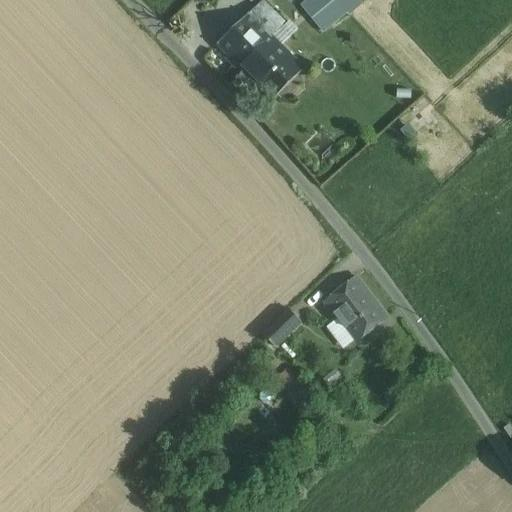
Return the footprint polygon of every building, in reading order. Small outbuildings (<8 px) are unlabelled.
[(321,0),(310,0),(303,6),(322,30),(336,18),(321,0)] [(337,0),(321,0),(336,18),(346,9),(337,0)] [(264,2),(249,16),(266,33),(281,19),(264,2)] [(249,16),(219,44),(273,98),(303,70),(266,33),(249,16)] [(357,278),(326,303),(339,320),(356,341),(387,317),(357,278)] [(288,312),(264,335),(275,347),(299,323),(288,312)] [(346,349),(356,341),(339,320),(330,327),(346,349)]
